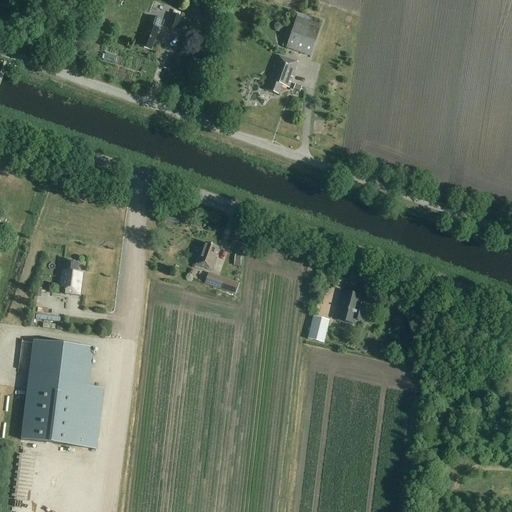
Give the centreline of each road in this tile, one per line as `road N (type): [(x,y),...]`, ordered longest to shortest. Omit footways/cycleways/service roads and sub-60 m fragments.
road 1 (unclassified): [(511,232),(0,50)]
road 2 (tertiary): [(511,307),(0,127)]
road 3 (track): [(152,180),(113,511)]
